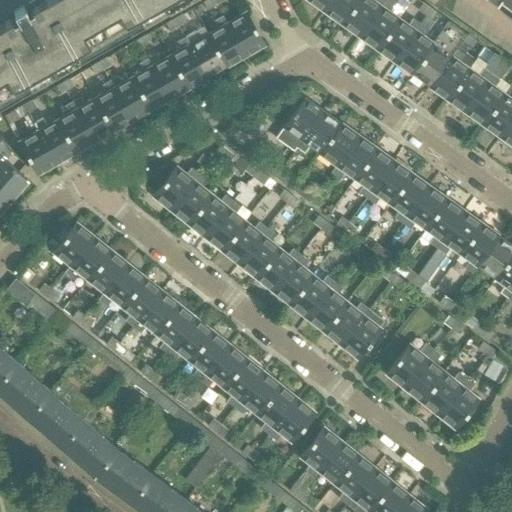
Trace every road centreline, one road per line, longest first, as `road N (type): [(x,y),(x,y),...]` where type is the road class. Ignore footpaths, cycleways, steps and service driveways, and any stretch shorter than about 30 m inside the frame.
road 1 (residential): [(100,180),(118,209),(432,464),(471,483)]
road 2 (residential): [(511,201),(304,63)]
road 3 (residential): [(304,63),(100,180)]
road 4 (residential): [(100,180),(49,209),(0,267)]
road 5 (residential): [(0,428),(101,511)]
